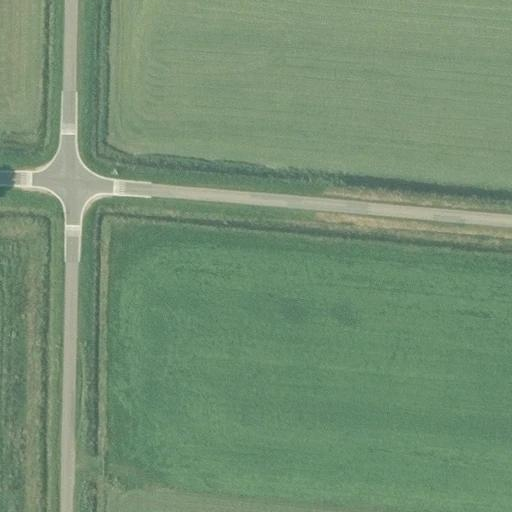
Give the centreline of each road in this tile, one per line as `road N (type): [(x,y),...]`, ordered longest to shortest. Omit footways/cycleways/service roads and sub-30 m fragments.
road 1 (unclassified): [(511,222),(66,180)]
road 2 (unclassified): [(67,511),(66,180)]
road 3 (unclassified): [(66,180),(69,0)]
